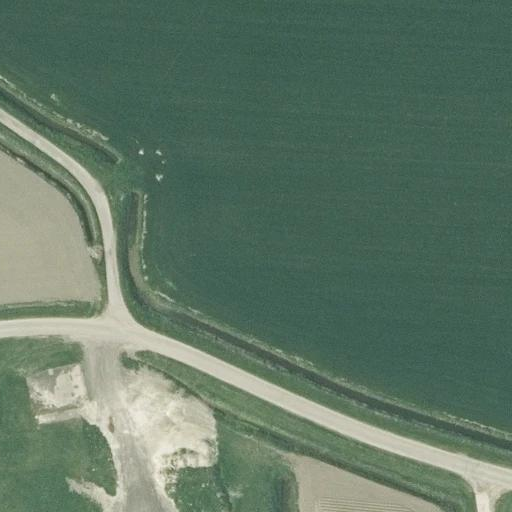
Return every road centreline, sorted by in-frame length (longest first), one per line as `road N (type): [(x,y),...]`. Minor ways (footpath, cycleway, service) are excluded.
road 1 (unclassified): [(115,328),(485,476)]
road 2 (unclassified): [(115,328),(96,191),(0,114)]
